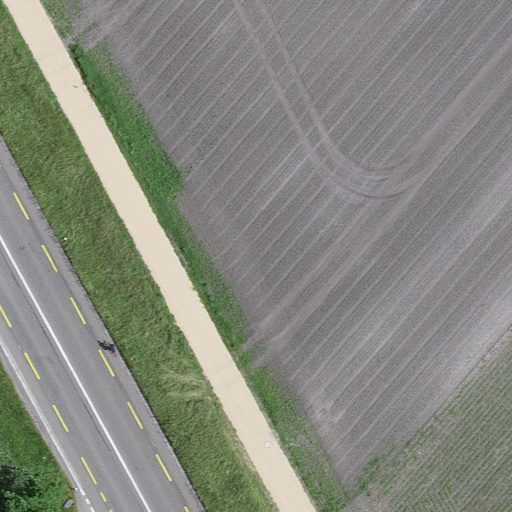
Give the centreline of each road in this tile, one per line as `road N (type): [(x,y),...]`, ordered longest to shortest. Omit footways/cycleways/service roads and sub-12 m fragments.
road 1 (track): [(299,511),(21,0)]
road 2 (primary): [(149,511),(0,237)]
